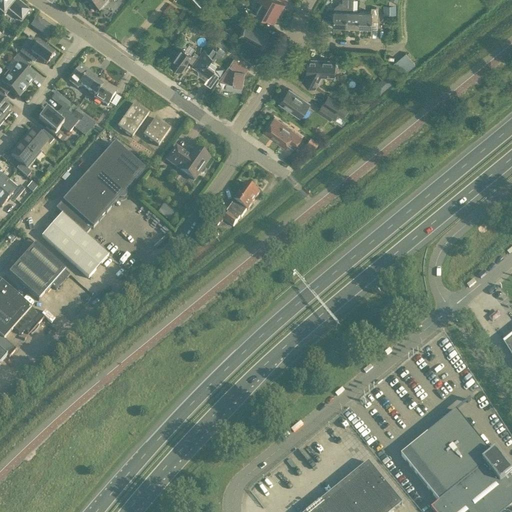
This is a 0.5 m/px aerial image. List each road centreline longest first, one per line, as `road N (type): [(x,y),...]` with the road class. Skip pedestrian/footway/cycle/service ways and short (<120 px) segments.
road 1 (motorway): [(511,124),(306,293),(196,397),(95,511)]
road 2 (motorway): [(129,511),(254,376),(511,159)]
road 3 (residential): [(0,397),(181,237),(244,146)]
road 4 (unclassified): [(233,511),(238,484),(450,309)]
road 5 (unknown): [(511,477),(450,395),(380,438),(346,396)]
road 6 (residential): [(230,136),(87,33)]
road 7 (unclassified): [(450,309),(435,283),(441,249),(511,188)]
road 8 (residential): [(87,33),(0,149)]
